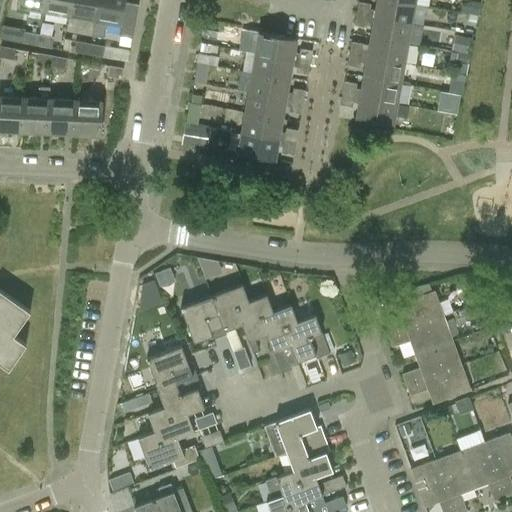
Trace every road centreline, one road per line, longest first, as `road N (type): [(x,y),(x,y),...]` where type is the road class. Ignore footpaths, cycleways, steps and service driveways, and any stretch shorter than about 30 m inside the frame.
road 1 (residential): [(86,482),(130,231)]
road 2 (residential): [(335,259),(130,231)]
road 3 (residential): [(142,174),(173,0)]
road 4 (residential): [(511,263),(440,255),(335,259)]
road 5 (residential): [(368,379),(229,429)]
road 6 (residential): [(142,174),(0,168)]
road 7 (residential): [(384,511),(354,435),(368,379)]
road 8 (residential): [(368,379),(368,347),(335,259)]
